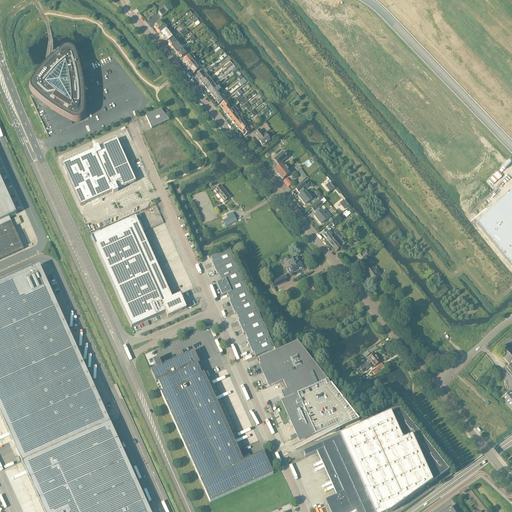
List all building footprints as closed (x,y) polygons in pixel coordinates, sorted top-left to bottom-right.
[(162,17),(168,12),(164,7),(158,12),(162,17)] [(158,30),(164,25),(160,21),(154,26),(158,30)] [(161,34),(167,29),(164,25),(158,30),(161,34)] [(164,38),(170,33),(167,29),(161,34),(164,38)] [(167,42),(173,37),(170,33),(164,38),(167,42)] [(171,47),(177,42),(174,38),(168,43),(171,47)] [(174,51),(180,46),(177,42),(171,47),(174,51)] [(177,54),(183,50),(180,46),(174,51),(177,54)] [(84,80),(83,76),(83,74),(82,72),(82,70),(81,67),(80,64),(79,60),(78,57),(77,54),(76,53),(76,52),(75,51),(74,51),(74,50),(73,49),(72,49),(71,48),(70,48),(69,48),(68,48),(67,48),(66,48),(65,48),(64,48),(63,48),(62,49),(61,49),(60,50),(60,51),(59,51),(57,53),(54,55),(52,57),(47,61),(44,65),(40,69),(37,72),(31,81),(30,82),(29,83),(29,84),(29,85),(29,86),(29,88),(29,89),(29,90),(30,91),(30,92),(31,93),(32,94),(35,97),(37,99),(40,101),(42,104),(45,106),(48,108),(51,110),(54,112),(57,115),(61,117),(64,118),(67,120),(71,122),(72,122),(73,123),(74,123),(75,123),(76,123),(77,123),(78,123),(79,122),(80,122),(81,121),(82,120),(83,119),(84,119),(84,118),(84,117),(85,116),(85,115),(85,114),(85,110),(86,106),(86,102),(86,99),(85,95),(85,91),(85,87),(84,84),(84,80)] [(180,58),(186,54),(183,50),(177,54),(180,58)] [(187,65),(194,59),(191,55),(183,61),(184,61),(183,62),(184,63),(185,63),(187,65)] [(190,70),(198,64),(194,59),(187,65),(188,67),(188,68),(189,69),(190,69),(190,70)] [(194,74),(201,68),(198,64),(190,70),(192,71),(192,72),(193,74),(193,73),(194,74)] [(199,80),(204,75),(207,73),(204,69),(196,76),(199,80)] [(202,83),(209,77),(210,76),(207,73),(204,75),(199,80),(202,83)] [(204,87),(212,81),(209,77),(202,83),(204,87)] [(207,90),(214,84),(212,81),(204,87),(207,90)] [(210,93),(217,88),(214,84),(207,90),(210,93)] [(213,97),(220,91),(217,88),(210,93),(213,97)] [(215,100),(222,95),(220,91),(213,97),(215,100)] [(430,91),(423,98),(425,100),(433,93),(430,91)] [(218,104),(225,98),(222,95),(215,100),(218,104)] [(437,98),(430,105),(432,107),(439,100),(437,98)] [(222,110),(230,104),(227,100),(219,106),(222,110)] [(226,114),(233,108),(230,104),(222,110),(226,114)] [(228,118),(236,111),(233,108),(226,114),(228,118)] [(169,121),(160,110),(145,116),(151,129),(169,121)] [(232,121),(239,115),(236,111),(228,118),(232,121)] [(235,125),(242,119),(239,115),(232,121),(235,125)] [(238,129),(245,123),(242,119),(235,125),(238,129)] [(241,132),(248,126),(245,123),(238,129),(241,132)] [(244,136),(251,130),(248,126),(241,132),(244,136)] [(270,140),(265,134),(264,135),(259,130),(254,134),(258,140),(257,140),(262,146),(270,140)] [(126,161),(125,159),(122,153),(121,149),(117,140),(99,148),(98,147),(93,149),(94,151),(62,165),(80,206),(87,203),(112,192),(113,194),(118,191),(117,190),(133,182),(134,182),(134,181),(135,180),(134,180),(126,161)] [(278,165),(287,158),(282,153),(274,160),(278,165)] [(278,175),(286,168),(285,166),(283,168),(281,165),(274,170),(278,175)] [(289,174),(286,171),(288,170),(286,168),(278,175),(282,180),(289,174)] [(307,178),(300,169),(298,171),(302,177),(297,181),(299,184),(307,178)] [(0,259),(24,249),(19,240),(18,238),(11,221),(9,218),(16,214),(0,178),(0,259)] [(292,184),(287,178),(283,181),(288,187),(292,184)] [(311,199),(302,189),(306,186),(303,183),(295,189),(300,195),(298,197),(301,201),(302,202),(302,203),(303,204),(304,204),(304,205),(312,199),(311,199)] [(230,197),(220,186),(214,190),(224,202),(230,197)] [(511,193),(510,191),(476,224),(511,267),(511,193)] [(327,219),(318,208),(322,205),(319,202),(311,209),(316,214),(314,216),(317,220),(317,221),(319,223),(320,224),(328,218),(327,218),(327,219)] [(236,221),(232,213),(227,215),(228,218),(223,221),(225,226),(236,221)] [(341,220),(338,216),(330,222),(334,226),(341,220)] [(172,299),(142,233),(135,217),(91,237),(131,327),(166,312),(168,317),(186,309),(180,295),(172,299)] [(325,231),(321,234),(329,243),(331,241),(329,239),(331,237),(330,236),(332,234),(328,229),(325,231)] [(346,243),(341,237),(343,236),(340,232),(339,234),(332,239),(331,237),(329,239),(331,241),(329,243),(336,252),(346,243)] [(234,259),(229,249),(211,258),(212,262),(211,262),(213,266),(214,266),(215,268),(234,259)] [(370,256),(365,250),(360,254),(365,260),(370,256)] [(303,269),(299,262),(298,262),(296,258),(289,261),(291,265),(290,266),(293,273),(303,269)] [(238,269),(234,259),(215,268),(215,270),(215,271),(217,275),(218,274),(219,278),(238,269)] [(0,413),(12,441),(22,462),(110,423),(97,395),(95,391),(83,362),(81,358),(64,321),(39,265),(17,275),(0,283),(0,413)] [(381,276),(377,270),(375,268),(373,269),(366,274),(373,283),(380,278),(379,277),(381,276)] [(243,279),(238,269),(219,278),(221,281),(220,282),(222,286),(223,286),(223,288),(243,279)] [(284,276),(273,281),(276,287),(286,282),(284,276)] [(243,279),(223,288),(224,288),(224,290),(224,291),(226,295),(227,294),(228,298),(247,289),(243,279)] [(319,289),(315,280),(306,283),(310,293),(319,289)] [(252,299),(247,289),(228,298),(230,301),(229,302),(231,305),(231,306),(232,308),(252,299)] [(256,309),(252,299),(232,308),(233,310),(235,314),(236,314),(237,317),(256,309)] [(261,319),(256,309),(237,317),(239,321),(238,321),(239,325),(240,325),(240,326),(240,325),(241,327),(261,319)] [(265,329),(261,319),(241,327),(242,329),(242,330),(243,334),(245,334),(246,337),(265,329)] [(270,339),(265,329),(246,337),(248,340),(247,341),(248,345),(249,345),(250,347),(270,339)] [(511,349),(510,346),(511,344),(511,337),(502,346),(506,351),(501,355),(510,364),(506,367),(511,373),(511,349)] [(270,339),(250,347),(251,349),(250,349),(250,350),(251,350),(252,354),(253,353),(255,357),(274,348),(270,339)] [(328,381),(297,341),(275,351),(267,355),(258,359),(260,363),(259,363),(268,383),(269,383),(269,384),(269,383),(270,383),(271,387),(283,382),(286,390),(280,393),(284,400),(327,381),(328,381)] [(243,461),(204,373),(203,373),(201,374),(197,364),(199,363),(199,364),(194,351),(193,351),(161,366),(158,359),(153,361),(156,368),(151,370),(150,370),(156,383),(156,382),(158,382),(163,392),(161,393),(160,392),(210,503),(273,474),(263,452),(243,461)] [(369,364),(377,358),(374,354),(367,359),(367,361),(367,362),(364,365),(363,364),(359,367),(360,369),(366,366),(369,364)] [(380,362),(377,358),(369,364),(366,366),(360,369),(361,370),(365,367),(367,369),(371,366),(372,367),(373,367),(374,366),(375,367),(380,362)] [(379,370),(383,367),(381,364),(375,369),(379,373),(380,372),(379,370)] [(359,421),(331,385),(329,385),(327,381),(284,400),(282,401),(289,417),(299,439),(299,440),(300,440),(301,440),(304,438),(307,444),(359,421)] [(511,393),(509,390),(500,398),(511,410),(511,393)] [(391,511),(449,471),(400,409),(303,453),(305,458),(316,453),(336,496),(328,500),(326,505),(329,511),(391,511)] [(110,423),(22,462),(44,511),(150,511),(119,442),(110,423)]
